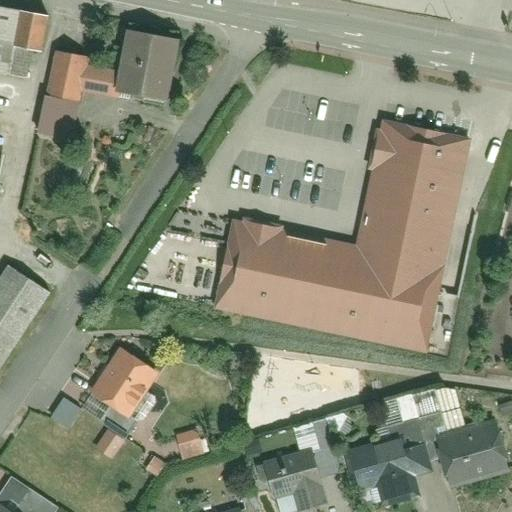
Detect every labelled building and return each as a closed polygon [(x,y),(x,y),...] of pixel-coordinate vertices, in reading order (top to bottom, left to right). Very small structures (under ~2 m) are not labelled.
[(29,43),(35,4),(7,0),(0,0),(0,68),(25,72),(29,43)] [(61,8),(35,4),(29,43),(55,46),(61,8)] [(182,103),(194,33),(143,24),(134,73),(130,94),(182,103)] [(96,53),(68,48),(54,128),(45,180),(73,185),(90,87),(94,66),(96,53)] [(90,87),(130,94),(134,73),(94,66),(90,87)] [(45,180),(54,128),(1,119),(0,121),(0,183),(43,191),(45,180)] [(362,247),(243,224),(221,309),(438,355),(454,268),(450,268),(479,141),(392,123),(362,247)] [(0,380),(59,293),(12,261),(0,278),(0,380)] [(157,376),(118,351),(80,409),(127,439),(139,421),(131,416),(157,376)] [(67,429),(80,409),(62,397),(49,417),(67,429)] [(494,419),(438,437),(455,488),(510,471),(494,419)] [(105,430),(96,451),(115,459),(124,438),(105,430)] [(399,432),(344,449),(364,511),(418,494),(399,432)] [(177,441),(179,457),(203,454),(201,438),(177,441)] [(310,448),(252,466),(264,502),(296,491),(301,507),(327,499),(310,448)]
